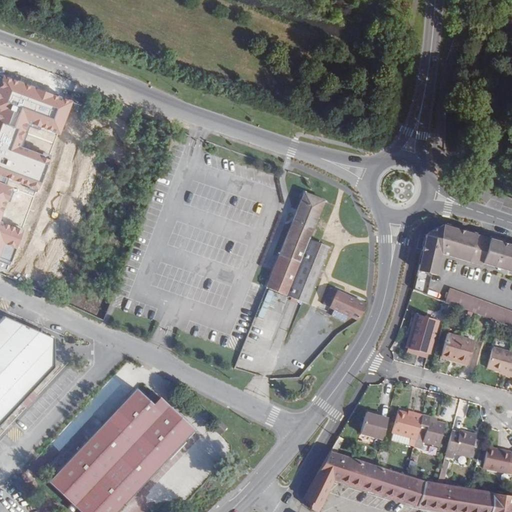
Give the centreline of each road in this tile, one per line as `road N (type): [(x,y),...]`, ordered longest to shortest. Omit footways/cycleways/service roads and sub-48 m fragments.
road 1 (secondary): [(0,43),(327,160)]
road 2 (unclassified): [(124,346),(302,432)]
road 3 (unclassified): [(6,463),(124,346)]
road 4 (secondary): [(406,160),(423,98),(434,0)]
road 5 (residential): [(281,508),(339,414),(349,371)]
road 6 (residential): [(500,410),(482,396),(358,357)]
road 7 (unclassified): [(0,286),(124,346)]
